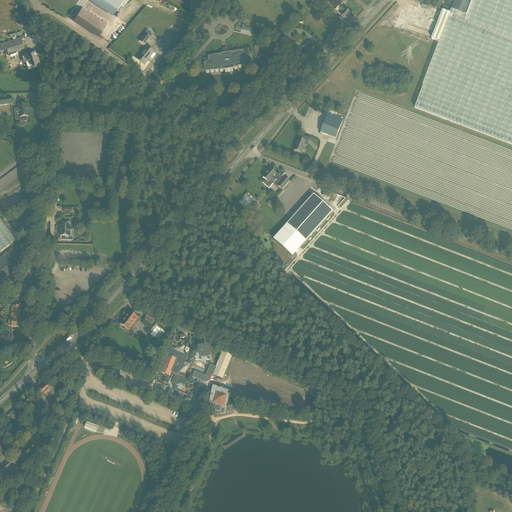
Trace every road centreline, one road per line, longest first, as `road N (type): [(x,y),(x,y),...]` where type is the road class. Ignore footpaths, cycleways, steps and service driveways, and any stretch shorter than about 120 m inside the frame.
road 1 (unclassified): [(35,7),(50,72),(32,354)]
road 2 (secondary): [(44,363),(246,151)]
road 3 (unclassified): [(511,256),(246,151)]
road 4 (track): [(373,426),(364,396),(138,292)]
road 5 (unclassified): [(246,151),(35,7)]
road 6 (secondary): [(246,151),(385,0)]
road 7 (track): [(511,497),(462,475),(364,396)]
